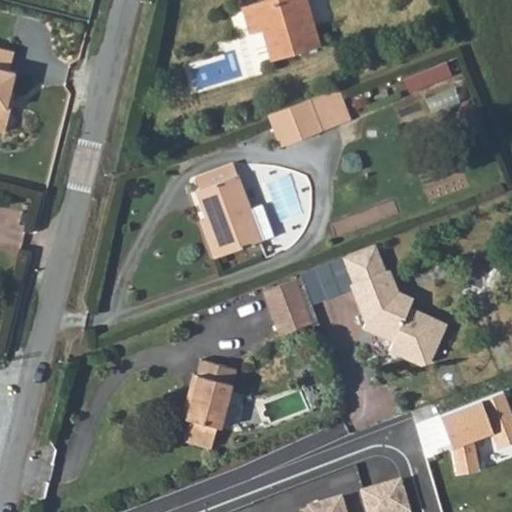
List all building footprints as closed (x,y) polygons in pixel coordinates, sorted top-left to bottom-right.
[(269,0),(259,0),(241,6),(249,32),(262,29),(271,58),(319,45),(306,0),(272,0),(271,1),(269,0)] [(6,70),(10,51),(0,48),(0,131),(1,132),(8,108),(4,107),(12,72),(6,70)] [(347,116),(338,87),(308,98),(319,127),(347,116)] [(319,127),(308,98),(267,113),(280,146),(321,130),(319,127)] [(232,162),(195,176),(200,188),(197,189),(207,216),(221,254),(273,233),(262,203),(249,207),(232,162)] [(221,254),(207,216),(200,218),(215,256),(221,254)] [(377,242),(343,255),(353,281),(350,282),(357,300),(362,299),(368,314),(365,320),(363,325),(393,339),(389,349),(421,363),(430,360),(447,322),(410,305),(406,293),(398,289),(390,267),(387,268),(377,242)] [(259,290),(270,319),(303,306),(292,278),(259,290)] [(406,293),(410,305),(414,296),(406,293)] [(362,299),(357,300),(365,320),(368,314),(362,299)] [(303,306),(270,319),(276,333),(308,320),(303,306)] [(188,394),(181,417),(184,418),(178,440),(205,447),(212,425),(216,426),(232,368),(198,359),(193,374),(188,373),(183,392),(188,394)] [(453,442),(458,474),(480,468),(474,437),(492,430),(499,448),(511,442),(511,413),(502,391),(441,413),(453,442)] [(177,416),(181,417),(188,394),(183,392),(177,416)] [(397,511),(413,507),(404,475),(363,486),(370,511),(397,511)] [(347,511),(343,492),(307,502),(302,511),(347,511)]
